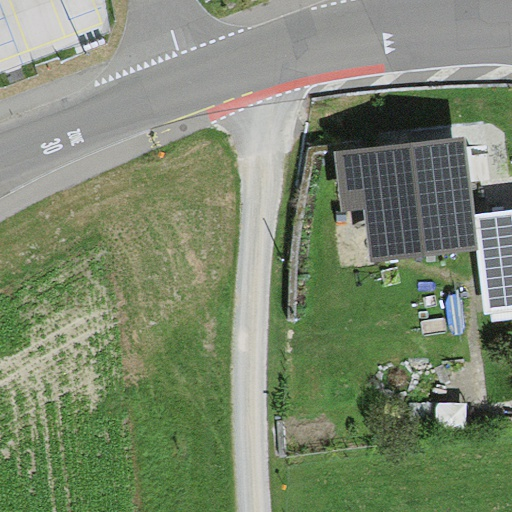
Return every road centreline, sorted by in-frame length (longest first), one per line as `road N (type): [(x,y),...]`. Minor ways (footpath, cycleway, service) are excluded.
road 1 (unclassified): [(0,155),(264,57),(381,34),(511,25)]
road 2 (track): [(256,511),(251,367),(264,57)]
